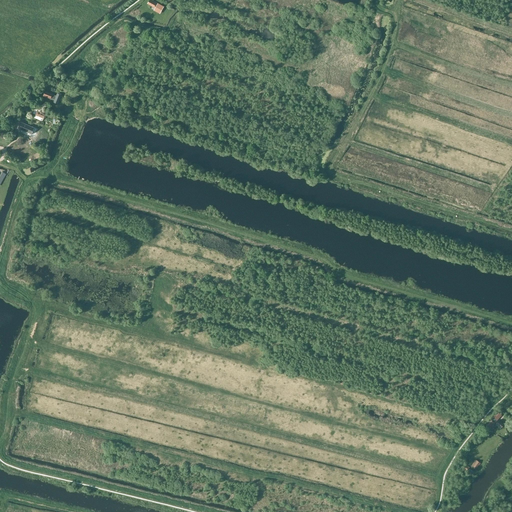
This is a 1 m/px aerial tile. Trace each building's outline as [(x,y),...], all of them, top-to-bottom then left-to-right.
[(157,4),(150,0),(149,0),(147,4),(155,8),(157,4)] [(56,96),(52,95),(52,94),(45,91),(43,96),(51,99),(54,101),(53,103),(58,105),(61,95),(57,93),(56,96)] [(38,108),(35,116),(34,118),(41,122),(45,112),(38,108)] [(20,122),(17,129),(31,135),(34,128),(20,122)] [(491,420),(485,426),(488,430),(496,422),(496,423),(495,424),(500,429),(504,425),(499,421),(498,421),(498,420),(502,416),(498,412),(493,417),(494,418),(491,420)]
